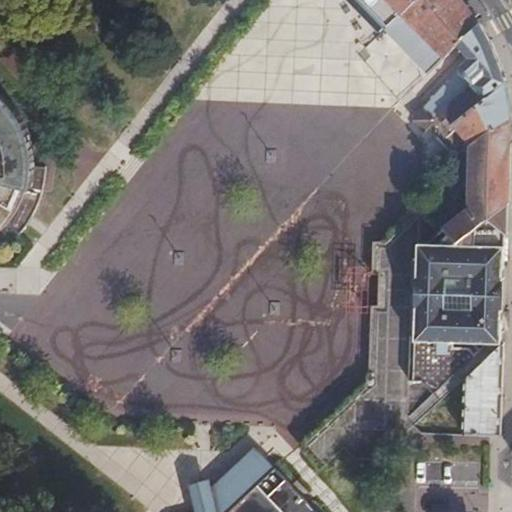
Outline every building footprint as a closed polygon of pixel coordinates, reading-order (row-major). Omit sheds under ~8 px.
[(388,0),(362,0),(388,26),(401,14),(388,0)] [(415,0),(388,0),(401,14),(415,0)] [(481,23),(464,0),(415,0),(401,14),(388,26),(433,71),(460,44),(481,23)] [(441,110),(452,124),(507,83),(491,40),(490,38),(487,32),(481,23),(460,44),(466,52),(471,57),(428,104),(437,113),(441,110)] [(438,136),(456,156),(471,144),(511,116),(511,115),(507,83),(452,124),(438,136)] [(42,196),(43,193),(45,185),(47,172),(47,166),(35,166),(35,153),(31,137),(27,125),(20,113),(14,105),(6,95),(0,90),(0,231),(5,227),(8,224),(14,229),(20,235),(26,227),(33,216),(38,208),(42,196)] [(430,127),(438,136),(452,124),(441,110),(437,113),(428,104),(424,108),(414,119),(426,132),(430,127)] [(469,207),(444,228),(458,242),(489,218),(510,202),(511,158),(511,116),(471,144),(456,156),(457,158),(453,161),(461,170),(460,197),(469,207)] [(510,202),(489,218),(508,235),(509,235),(510,202)] [(369,383),(301,448),(324,472),(346,450),(368,473),(469,378),(506,343),(503,343),(504,318),(494,318),(495,279),(505,280),(507,234),(508,235),(489,218),(458,242),(444,228),(421,205),(385,241),(374,242),(373,275),(380,275),(379,306),(372,306),(369,383)] [(494,318),(504,318),(505,280),(495,279),(494,318)] [(506,343),(469,378),(467,430),(502,431),(506,343)] [(195,494),(199,511),(317,511),(259,447),(213,489),(195,494)]
